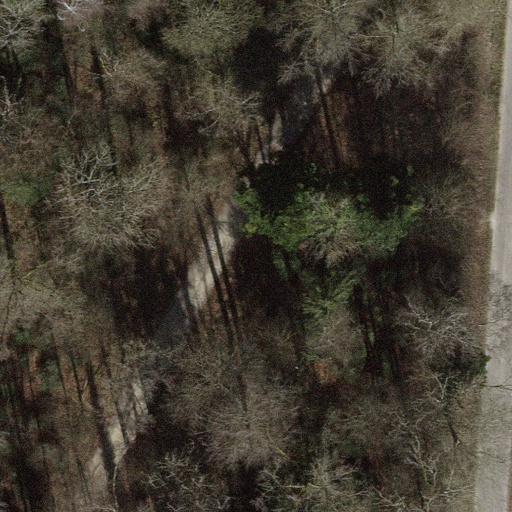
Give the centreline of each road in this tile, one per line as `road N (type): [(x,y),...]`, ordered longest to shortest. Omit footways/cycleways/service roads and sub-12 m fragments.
road 1 (track): [(83,511),(226,233),(366,0)]
road 2 (unclassified): [(499,511),(511,299)]
